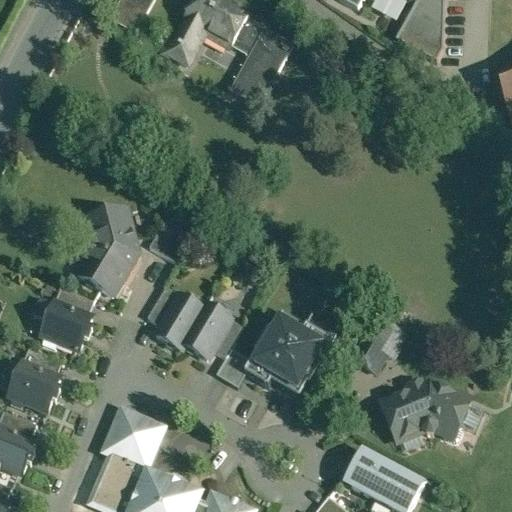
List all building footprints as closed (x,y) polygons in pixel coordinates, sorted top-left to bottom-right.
[(124,0),(118,12),(127,17),(121,27),(137,36),(156,0),(124,0)] [(198,0),(185,24),(187,25),(175,45),(172,44),(165,58),(170,61),(171,60),(187,69),(206,35),(233,50),(249,22),(250,20),(222,5),(225,0),(198,0)] [(336,0),(359,12),(365,0),(401,0),(416,8),(417,9),(422,0),(336,0)] [(422,0),(417,9),(416,8),(397,43),(438,66),(444,54),(446,0),(422,0)] [(267,32),(249,22),(233,50),(251,60),(231,95),(260,110),(279,75),(280,75),(294,49),(266,33),(267,32)] [(511,88),(503,93),(511,128),(511,88)] [(100,102),(97,101),(94,101),(91,101),(88,103),(85,105),(84,108),(84,112),(84,115),(86,118),(89,120),(92,121),(95,122),(98,121),(101,119),(103,117),(105,114),(105,111),(104,107),(103,104),(100,102)] [(119,213),(111,215),(109,218),(88,223),(95,252),(79,280),(86,284),(86,287),(93,291),(97,290),(113,300),(138,258),(127,213),(122,215),(119,213)] [(196,242),(167,224),(150,252),(180,269),(196,242)] [(180,300),(167,291),(148,322),(162,331),(180,300)] [(95,306),(62,293),(56,308),(89,321),(95,306)] [(204,314),(180,300),(162,331),(157,339),(181,354),(184,349),(208,363),(213,354),(231,323),(207,309),(204,314)] [(89,321),(56,308),(41,302),(40,305),(35,319),(49,324),(43,339),(47,340),(44,348),(56,353),(59,345),(80,354),(93,323),(89,321)] [(231,323),(213,354),(227,362),(232,353),(245,332),(231,323)] [(376,323),(353,362),(377,377),(398,342),(374,328),(377,323),(376,323)] [(252,365),(245,378),(246,379),(268,392),(272,386),(300,403),(308,390),(310,391),(325,367),(323,365),(331,351),(320,345),(323,339),(307,330),(304,335),(290,327),(288,331),(276,325),(271,334),(269,333),(255,357),(256,358),(252,365)] [(346,337),(331,363),(343,370),(358,344),(346,337)] [(63,367),(30,353),(24,368),(57,381),(63,367)] [(245,378),(252,365),(232,353),(227,362),(217,379),(238,392),(246,379),(245,378)] [(57,381),(24,368),(11,400),(15,401),(12,408),(24,413),(27,406),(48,414),(61,383),(57,381)] [(431,389),(383,409),(398,446),(424,435),(428,440),(434,440),(438,436),(444,438),(444,441),(446,443),(455,447),(458,447),(460,445),(463,437),(463,434),(461,432),(472,406),(431,389)] [(38,430),(5,416),(0,427),(0,431),(32,444),(38,430)] [(164,432),(135,420),(133,424),(130,422),(128,426),(124,425),(122,429),(118,427),(106,456),(113,459),(140,470),(147,473),(164,432)] [(32,444),(0,431),(0,473),(2,469),(23,478),(36,446),(32,444)] [(140,470),(113,459),(107,472),(105,473),(103,474),(101,476),(100,478),(100,480),(100,481),(100,483),(101,486),(92,508),(94,509),(95,508),(103,511),(134,511),(146,485),(135,481),(140,470)] [(413,511),(425,490),(369,459),(352,491),(390,511),(413,511)] [(172,482),(159,480),(152,480),(151,483),(148,482),(134,511),(195,511),(198,507),(200,503),(197,502),(198,499),(193,495),(187,490),(182,486),(172,482)] [(13,493),(0,487),(0,504),(7,507),(13,493)] [(243,511),(214,499),(209,511),(208,511),(243,511)] [(343,511),(330,501),(320,511),(343,511)]
